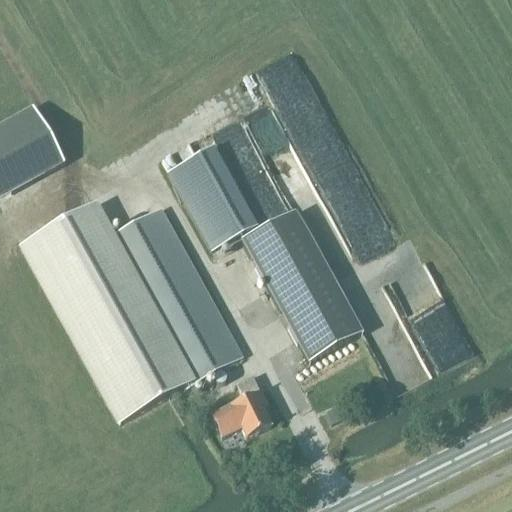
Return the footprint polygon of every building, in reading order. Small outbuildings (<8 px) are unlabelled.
[(0,121),(0,191),(61,155),(30,104),(0,121)] [(168,176),(169,179),(211,255),(239,240),(257,230),(213,151),(168,176)] [(292,211),(257,230),(239,240),(307,363),(359,334),(292,211)] [(21,248),(63,325),(120,427),(185,391),(186,393),(241,362),(159,213),(104,244),(86,212),(21,248)] [(349,256),(366,251),(353,214),(337,219),(349,256)] [(327,220),(316,226),(327,247),(338,242),(327,220)] [(244,405),(210,421),(221,442),(241,433),(246,443),(271,431),(262,412),(267,410),(261,397),(260,397),(252,381),(237,389),(244,405)]
